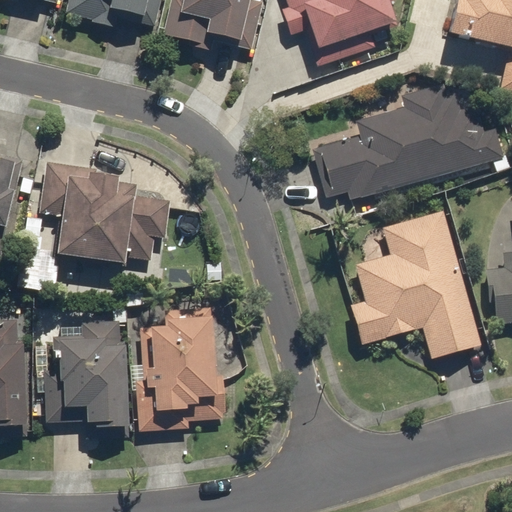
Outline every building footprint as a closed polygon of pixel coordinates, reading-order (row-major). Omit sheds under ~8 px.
[(65,0),(61,19),(112,31),(114,20),(153,29),(159,0),(65,0)] [(168,0),(158,44),(210,55),(212,46),(251,55),(263,1),(257,0),(168,0)] [(395,27),(385,0),(282,0),(286,10),(278,12),(288,40),(304,35),(316,71),(373,52),(368,37),(395,27)] [(498,92),(511,95),(511,0),(456,0),(446,39),(508,54),(498,92)] [(350,205),(502,161),(494,131),(482,134),(474,107),(459,112),(454,97),(446,99),(442,87),(399,99),(402,111),(354,125),(358,139),(309,152),(323,201),(347,195),(350,205)] [(0,262),(23,163),(0,157),(0,262)] [(98,173),(44,165),(36,217),(58,220),(52,261),(120,270),(121,261),(150,265),(154,243),(163,244),(169,204),(132,199),(134,190),(115,188),(116,183),(97,180),(98,173)] [(511,210),(511,254),(501,256),(503,270),(482,273),(489,330),(511,327),(511,210)] [(480,350),(441,213),(380,230),(388,258),(352,268),(362,305),(347,309),(358,348),(419,331),(429,364),(480,350)] [(132,368),(136,435),(187,432),(187,424),(224,422),(221,352),(210,353),(208,312),(138,316),(140,367),(132,368)] [(0,441),(24,440),(19,322),(0,322),(0,441)] [(128,442),(122,324),(78,326),(79,338),(40,340),(44,427),(82,425),(83,444),(128,442)]
